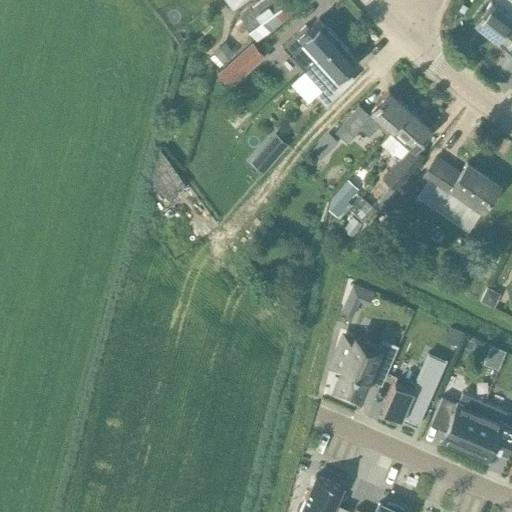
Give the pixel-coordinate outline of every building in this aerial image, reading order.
[(230,0),(236,8),(247,0),(230,0)] [(269,0),(239,21),(255,42),(292,15),(281,0),(269,0)] [(511,0),(493,0),(493,2),(492,0),(475,22),(497,40),(511,20),(511,0)] [(463,2),(459,11),(464,14),(468,5),(463,2)] [(306,71),(321,56),(320,55),(338,39),(319,17),(300,35),(297,32),(282,45),(288,52),(306,71)] [(511,20),(497,40),(511,51),(511,20)] [(211,23),(209,35),(224,37),(226,23),(211,21),(211,23)] [(314,95),(324,105),(354,77),(347,70),(358,60),(338,39),(320,55),(321,56),(330,66),(314,81),(321,89),(314,95)] [(209,54),(218,66),(234,53),(224,42),(209,54)] [(264,49),(255,57),(264,67),(274,58),(264,49)] [(235,58),(218,74),(230,87),(247,71),(235,58)] [(341,125),(335,132),(347,143),(353,136),(359,129),(367,137),(378,125),(388,133),(410,109),(389,90),(370,111),(372,112),(370,114),(359,104),(346,119),(341,125)] [(431,128),(410,109),(388,133),(398,142),(390,151),(399,159),(383,177),(395,187),(423,156),(414,148),(431,128)] [(160,147),(169,149),(178,115),(168,113),(160,147)] [(275,132),(250,161),(264,173),(289,144),(275,132)] [(329,132),(312,149),(320,158),(338,141),(329,132)] [(186,185),(159,148),(151,176),(167,199),(186,185)] [(436,157),(424,173),(421,178),(447,195),(451,188),(482,209),(499,184),(467,162),(456,178),(445,171),(448,166),(436,157)] [(400,203),(404,206),(421,186),(408,175),(381,207),(390,215),(400,203)] [(337,191),(346,200),(358,188),(348,179),(337,191)] [(360,196),(350,208),(365,221),(375,210),(360,196)] [(353,283),(341,309),(353,314),(360,299),(369,303),(374,292),(353,283)] [(266,289),(265,290),(272,300),(273,299),(278,294),(272,285),(266,289)] [(480,300),(493,307),(500,294),(486,287),(480,300)] [(274,300),(272,301),(280,311),(282,309),(286,306),(279,297),(274,300)] [(380,345),(356,335),(354,340),(345,336),(334,360),(344,364),(338,377),(335,376),(329,389),(345,396),(347,393),(359,398),(372,367),(386,373),(398,345),(383,338),(380,345)] [(498,366),(504,350),(491,344),(484,360),(498,366)] [(398,383),(385,412),(413,425),(440,362),(426,356),(412,387),(398,381),(398,383)] [(442,438),(464,447),(484,401),(462,392),(458,403),(442,396),(432,419),(447,426),(442,438)] [(484,401),(464,447),(486,457),(491,445),(507,452),(511,440),(511,426),(502,422),(506,411),(484,401)] [(346,511),(349,507),(338,502),(344,485),(317,473),(298,511),(346,511)] [(367,511),(356,507),(353,511),(394,511),(396,509),(374,500),(368,511),(367,511)]
